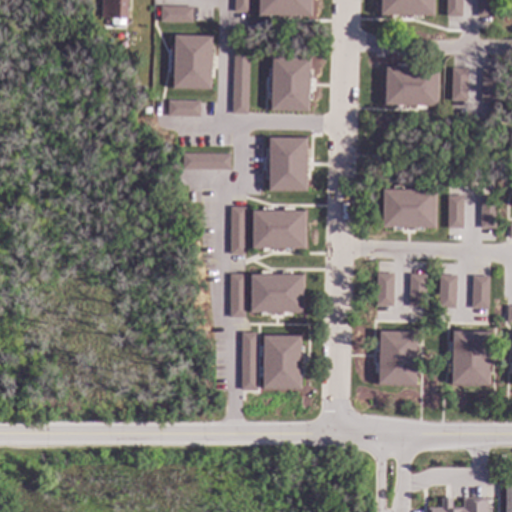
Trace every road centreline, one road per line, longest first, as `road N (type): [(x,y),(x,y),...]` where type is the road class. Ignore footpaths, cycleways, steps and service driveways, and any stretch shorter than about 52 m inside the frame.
road 1 (residential): [(511,437),(0,436)]
road 2 (residential): [(337,435),(345,0)]
